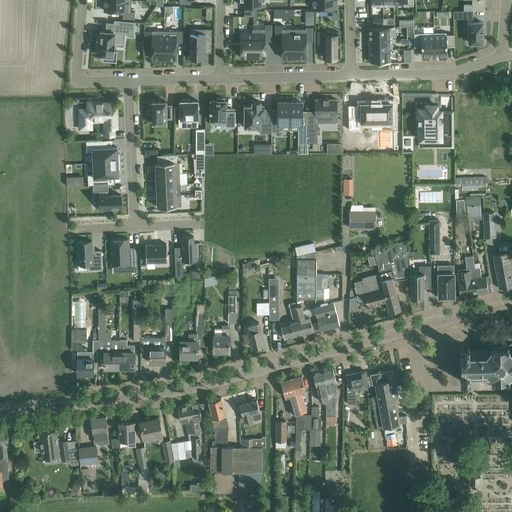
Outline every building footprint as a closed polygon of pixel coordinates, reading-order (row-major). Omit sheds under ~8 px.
[(123,0),(104,0),(104,11),(123,11),(122,18),(134,19),(135,11),(131,11),(131,0),(123,0)] [(337,0),(312,0),(313,9),(337,8),(337,0)] [(294,18),(294,9),(290,9),(287,9),(273,9),(273,18),(294,18)] [(473,10),(467,11),(467,18),(467,22),(467,35),(469,35),(470,43),(483,42),(482,22),(473,22),(473,10)] [(314,24),(314,11),(306,11),(306,24),(314,24)] [(97,40),(96,49),(98,49),(97,55),(101,55),(102,56),(102,60),(116,62),(117,50),(116,50),(114,50),(115,36),(118,36),(119,34),(125,34),(134,35),(135,22),(114,20),(114,23),(107,22),(106,31),(101,31),(100,40),(97,40)] [(252,28),(252,33),(253,33),(253,58),(265,58),(265,41),(271,41),(271,24),(265,24),(265,29),(252,28)] [(283,25),(276,25),(276,41),(282,41),(282,58),(294,58),(294,29),(283,29),(283,25)] [(305,29),(294,29),(294,58),(306,58),(306,42),(312,42),(312,27),(305,27),(305,29)] [(392,27),(369,28),(369,39),(392,38),(392,27)] [(190,28),(190,58),(203,58),(204,52),(206,52),(212,53),(212,28),(190,28)] [(145,30),(145,42),(152,42),(152,60),(164,60),(164,30),(145,30)] [(183,30),(164,30),(164,60),(176,60),(176,43),(183,43),(183,30)] [(325,31),(318,31),(318,43),(324,43),(324,58),(339,58),(339,32),(325,32),(325,31)] [(434,32),(414,33),(414,38),(414,44),(414,46),(422,46),(422,54),(434,54),(434,32)] [(446,32),(434,32),(434,54),(446,54),(446,45),(454,45),(454,34),(446,34),(446,32)] [(241,33),(241,58),(253,58),(253,33),(252,33),(241,33)] [(392,38),(369,39),(370,50),(392,49),(392,38)] [(392,49),(370,50),(370,62),(390,62),(390,55),(395,55),(395,49),(392,49)] [(211,110),(210,110),(210,112),(211,112),(211,124),(225,124),(225,127),(235,127),(235,111),(226,111),(226,108),(226,100),(224,100),(224,98),(217,98),(217,100),(211,100),(211,110)] [(323,99),(315,99),(315,123),(336,123),(336,111),(338,111),(338,102),(336,102),(336,99),(328,99),(328,98),(323,98),(323,99)] [(182,101),(180,101),(181,119),(192,119),(192,127),(198,126),(198,119),(198,101),(190,101),(190,99),(182,99),(182,101)] [(88,109),(80,109),(81,128),(91,128),(91,121),(104,120),(104,136),(114,136),(114,128),(117,128),(117,108),(111,108),(110,102),(94,103),(94,101),(88,101),(88,109)] [(152,104),(148,104),(149,114),(153,114),(153,123),(153,124),(154,124),(154,123),(166,123),(167,123),(167,118),(172,118),(171,105),(166,105),(166,102),(167,102),(166,101),(153,102),(153,101),(152,101),(152,102),(152,104)] [(362,116),(348,116),(349,122),(349,129),(362,129),(362,121),(392,121),(392,103),(383,103),(383,101),(371,102),(371,103),(362,103),(362,116)] [(243,106),(243,117),(245,117),(244,127),(260,127),(260,133),(271,133),(272,108),(264,108),(264,107),(261,107),(261,102),(252,102),(252,106),(243,106)] [(272,114),(271,132),(281,132),(281,130),(281,126),(290,126),(290,102),(278,102),(278,108),(278,114),(272,114)] [(290,102),(290,126),(290,130),(298,130),(301,130),(301,144),(308,144),(309,143),(308,125),(308,114),(302,114),(302,111),(302,102),(290,102)] [(418,118),(418,119),(418,123),(419,123),(419,139),(441,139),(441,146),(452,146),(452,111),(437,111),(437,105),(426,105),(426,109),(418,109),(418,118)] [(317,125),(308,125),(309,143),(317,143),(317,125)] [(196,128),(196,153),(205,153),(205,128),(196,128)] [(106,140),(86,141),(87,152),(93,152),(93,163),(120,161),(119,153),(118,154),(118,147),(112,147),(106,148),(106,140)] [(94,173),(88,174),(88,185),(93,185),(108,184),(108,176),(114,176),(119,176),(118,169),(120,169),(120,161),(93,163),(94,173)] [(179,162),(155,163),(156,174),(180,173),(179,162)] [(180,173),(156,174),(156,185),(175,184),(180,184),(180,173)] [(83,176),(66,177),(67,186),(83,185),(83,176)] [(486,176),(455,177),(455,185),(486,185),(486,176)] [(108,184),(93,185),(93,191),(99,191),(99,200),(100,210),(122,208),(121,195),(108,195),(108,191),(108,184)] [(175,184),(156,185),(157,196),(176,195),(176,194),(175,184)] [(176,195),(157,196),(157,207),(181,206),(181,194),(176,194),(176,195)] [(481,197),(467,199),(468,216),(482,215),(481,197)] [(463,199),(455,200),(456,215),(465,215),(463,199)] [(349,217),(349,227),(375,228),(375,218),(375,212),(349,211),(349,217)] [(494,212),(484,212),(485,237),(495,236),(494,212)] [(439,219),(429,219),(429,254),(439,253),(439,219)] [(180,246),(173,247),(174,276),(182,276),(181,259),(185,259),(185,257),(194,256),(194,249),(196,249),(195,243),(192,243),(192,236),(179,236),(180,246)] [(128,239),(111,240),(112,265),(113,264),(123,264),(123,271),(137,271),(136,247),(135,247),(135,250),(130,250),(130,247),(129,247),(128,239)] [(92,241),(77,241),(78,265),(88,264),(88,270),(102,269),(101,251),(93,251),(92,241)] [(375,245),(375,256),(377,263),(379,273),(387,300),(390,311),(400,308),(394,286),(395,285),(393,277),(395,277),(391,260),(403,259),(403,263),(401,264),(403,276),(409,275),(406,255),(405,241),(375,245)] [(501,252),(493,254),(497,279),(499,289),(511,286),(511,268),(509,252),(511,250),(510,243),(507,242),(501,243),(499,245),(501,252)] [(166,243),(146,244),(146,262),(167,261),(166,243)] [(297,258),(296,258),(296,259),(297,259),(297,297),(296,297),(296,299),(298,299),(298,298),(315,298),(316,298),(316,273),(316,258),(315,258),(315,251),(297,256),(297,258)] [(375,256),(367,256),(370,265),(377,263),(375,256)] [(458,272),(456,272),(458,283),(459,286),(460,296),(476,293),(475,285),(477,285),(475,268),(473,256),(468,256),(465,257),(467,268),(457,270),(458,272)] [(419,273),(410,273),(410,298),(424,297),(424,288),(424,282),(431,282),(431,266),(419,266),(419,273)] [(454,266),(438,266),(438,298),(441,298),(441,299),(447,299),(447,297),(454,297),(454,266)] [(475,268),(477,285),(475,285),(476,293),(491,291),(490,282),(487,283),(486,277),(481,277),(480,267),(475,268)] [(316,298),(315,307),(316,310),(318,320),(317,320),(319,329),(340,324),(334,302),(324,305),(324,298),(324,287),(327,287),(327,273),(316,273),(316,298)] [(363,279),(355,282),(356,287),(355,287),(359,301),(366,299),(368,305),(387,300),(379,273),(362,277),(363,279)] [(278,278),(268,278),(269,302),(269,314),(269,319),(279,319),(278,278)] [(236,290),(228,290),(228,295),(229,322),(236,322),(236,295),(236,290)] [(300,300),(295,302),(296,306),(304,334),(313,331),(314,331),(319,329),(317,320),(318,320),(316,310),(310,316),(305,317),(300,300)] [(86,301),(75,301),(75,323),(86,323),(86,301)] [(269,302),(257,302),(257,314),(269,314),(269,302)] [(290,321),(280,324),(284,339),(304,334),(296,306),(292,307),(291,303),(289,303),(290,308),(293,320),(290,321)] [(204,304),(196,304),(196,314),(196,332),(204,332),(204,323),(204,314),(204,304)] [(162,337),(141,337),(141,345),(141,355),(149,355),(149,362),(165,362),(165,352),(165,346),(165,340),(172,340),(172,308),(166,308),(166,336),(162,336),(162,337)] [(104,316),(98,316),(99,339),(99,341),(104,341),(104,368),(120,368),(119,352),(112,352),(119,352),(119,337),(111,337),(111,331),(104,331),(104,316)] [(244,334),(243,335),(245,341),(250,340),(252,347),(265,344),(262,334),(261,330),(260,330),(259,322),(253,324),(244,326),(244,334)] [(214,335),(214,341),(214,351),(230,351),(230,341),(230,325),(222,325),(222,328),(215,328),(214,329),(214,335)] [(86,329),(71,329),(71,349),(77,349),(77,374),(93,374),(93,357),(97,357),(97,351),(99,351),(99,341),(99,339),(98,340),(93,340),(92,340),(93,351),(87,351),(87,348),(81,348),(81,340),(86,340),(86,329)] [(180,342),(180,347),(180,357),(197,357),(197,347),(197,335),(198,333),(189,333),(189,342),(188,342),(180,342)] [(127,339),(119,339),(119,352),(120,368),(134,368),(134,358),(134,345),(127,345),(127,339)] [(461,359),(459,359),(459,370),(461,370),(461,371),(460,372),(460,381),(472,381),(479,381),(486,381),(486,382),(487,383),(488,384),(490,384),(491,383),(492,382),(492,381),(509,381),(509,382),(510,383),(511,383),(511,343),(510,344),(509,344),(509,345),(508,346),(491,347),(491,346),(490,345),(490,344),(488,344),(487,344),(486,345),(485,346),(485,347),(466,348),(463,348),(460,348),(460,358),(461,358),(461,359)] [(332,367),(322,370),(326,385),(329,402),(326,403),(326,421),(333,421),(333,415),(335,415),(335,397),(333,390),(338,389),(336,382),(335,377),(332,367)] [(322,370),(313,372),(315,382),(316,387),(319,400),(324,403),(326,403),(329,402),(326,385),(322,370)] [(371,374),(371,375),(372,384),(375,383),(376,388),(375,389),(376,396),(371,397),(373,407),(380,406),(383,427),(390,426),(399,424),(398,417),(391,380),(394,380),(392,370),(371,374)] [(365,371),(346,375),(348,404),(356,403),(356,387),(372,384),(371,375),(366,376),(365,371)] [(302,375),(291,378),(300,412),(307,411),(305,405),(302,393),(306,392),(304,385),(302,375)] [(291,378),(281,380),(285,397),(289,396),(292,407),(290,408),(291,415),(300,412),(291,378)] [(221,397),(209,401),(212,412),(210,413),(214,430),(215,430),(214,440),(212,440),(212,446),(227,446),(229,426),(221,397)] [(257,399),(239,404),(242,415),(243,415),(244,422),(253,419),(255,420),(260,419),(261,417),(259,411),(260,411),(257,399)] [(194,434),(201,433),(199,419),(201,419),(198,402),(188,404),(194,434)] [(188,404),(178,406),(180,416),(181,422),(186,421),(189,436),(190,440),(191,440),(192,448),(194,448),(193,441),(193,439),(192,436),(194,435),(194,434),(188,404)] [(319,406),(312,406),(311,430),(320,430),(321,417),(319,417),(319,406)] [(380,406),(373,407),(377,428),(383,427),(380,406)] [(312,414),(305,414),(297,416),(296,441),(295,441),(295,447),(295,456),(301,457),(303,429),(311,430),(311,417),(312,414)] [(104,437),(109,437),(106,416),(91,418),(94,443),(97,443),(99,445),(105,444),(104,437)] [(159,418),(140,421),(144,443),(163,439),(159,418)] [(129,446),(135,445),(134,421),(119,422),(120,440),(128,440),(129,446)] [(276,441),(277,441),(286,441),(286,421),(276,421),(276,441)] [(7,429),(0,429),(0,464),(2,480),(7,480),(9,478),(9,477),(8,467),(7,460),(6,460),(5,457),(7,457),(6,445),(9,445),(7,429)] [(40,432),(41,440),(33,441),(35,452),(42,451),(43,458),(59,456),(61,455),(62,460),(69,459),(70,465),(78,464),(76,448),(68,449),(67,441),(57,442),(55,430),(40,432)] [(194,448),(192,448),(193,458),(200,457),(199,438),(198,435),(202,434),(201,433),(194,434),(194,435),(192,436),(193,439),(193,441),(194,448)] [(241,438),(241,447),(253,447),(253,438),(241,438)] [(190,440),(171,443),(174,459),(179,458),(186,458),(186,459),(193,458),(192,448),(191,440),(190,440)] [(171,441),(163,443),(166,462),(174,460),(174,459),(171,443),(171,441)] [(79,448),(81,470),(90,469),(90,463),(98,462),(97,446),(79,448)] [(136,448),(140,467),(148,466),(144,446),(136,448)] [(212,446),(211,446),(211,456),(211,472),(215,472),(214,491),(232,492),(233,472),(239,472),(239,483),(252,483),(262,483),(263,447),(253,447),(241,447),(233,447),(233,446),(227,446),(212,446)] [(314,491),(313,511),(321,511),(322,491),(314,491)] [(325,498),(324,511),(336,511),(337,498),(325,498)]
